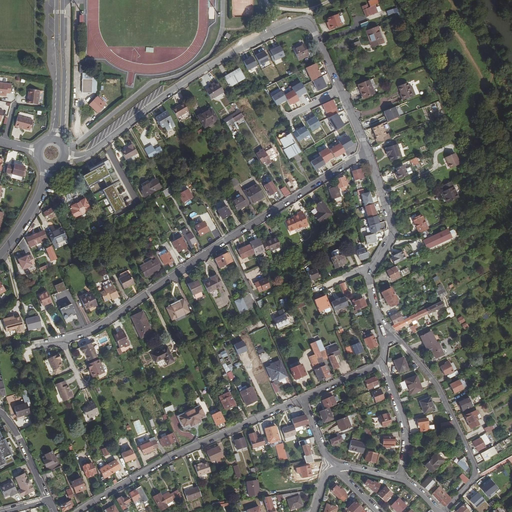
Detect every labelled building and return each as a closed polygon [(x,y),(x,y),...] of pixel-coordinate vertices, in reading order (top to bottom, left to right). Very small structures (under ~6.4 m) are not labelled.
[(362,7),(364,11),(367,10),(369,9),(371,16),(373,15),(370,7),(375,5),(380,3),(378,0),(373,0),(368,2),(370,8),(368,8),(367,5),(362,7)] [(338,14),(327,18),(328,22),(329,24),(327,24),(329,30),(342,25),(338,14)] [(383,43),(378,27),(366,31),(371,44),(373,43),(374,47),(383,43)] [(276,48),(271,50),(276,60),(284,56),(280,47),(276,49),(276,48)] [(307,52),(305,47),(294,52),(298,61),(309,56),(310,57),(313,56),(310,50),(307,52)] [(254,55),(260,65),(269,61),(264,51),(258,54),(258,53),(254,55)] [(246,59),(243,60),(248,70),(257,66),(252,57),(247,59),(246,59)] [(314,81),(322,77),(315,64),(305,69),(311,82),(312,81),(314,81)] [(243,78),(238,69),(228,74),(229,76),(225,78),(228,84),(227,84),(228,86),(229,85),(230,86),(232,85),(231,84),(243,78)] [(82,74),(82,93),(97,93),(98,74),(82,74)] [(314,81),(312,81),(317,92),(326,87),(322,77),(314,81)] [(375,95),(370,81),(358,86),(359,91),(361,90),(364,99),(375,95)] [(214,84),(210,86),(212,89),(210,90),(213,96),(223,91),(221,88),(217,82),(214,84)] [(11,84),(0,83),(0,95),(6,96),(6,93),(10,94),(11,84)] [(300,83),(291,88),(292,91),(297,98),(306,92),(302,86),(300,83)] [(409,86),(408,83),(398,86),(400,92),(400,93),(403,100),(415,95),(413,90),(411,90),(409,86)] [(39,90),(29,89),(27,103),(38,105),(39,90)] [(297,98),(292,91),(283,96),(286,100),(289,106),(292,104),(293,105),(299,101),(298,100),(297,98)] [(281,92),(271,97),(276,106),(286,100),(281,92)] [(89,105),(98,113),(106,105),(97,96),(89,105)] [(322,105),(328,118),(336,114),(338,114),(332,101),(322,105)] [(182,127),(191,122),(187,114),(189,112),(184,104),(173,111),(182,127)] [(209,107),(208,104),(195,111),(197,114),(209,107)] [(217,119),(209,107),(197,114),(204,126),(217,119)] [(383,112),(387,122),(388,121),(398,117),(394,107),(383,112)] [(173,123),(167,112),(156,119),(162,129),(173,123)] [(243,117),(241,114),(240,114),(233,118),(235,122),(243,117)] [(328,118),(327,119),(334,132),(342,127),(336,114),(328,118)] [(18,116),(15,126),(30,131),(33,120),(18,116)] [(305,123),(310,132),(319,127),(313,117),(310,119),(310,120),(305,123)] [(381,125),(372,129),(376,139),(375,140),(377,144),(390,138),(388,134),(385,135),(381,125)] [(296,133),(293,135),(297,142),(309,135),(304,127),(295,132),(296,133)] [(291,133),(278,139),(288,159),(301,153),(291,133)] [(347,149),(352,146),(347,137),(338,142),(339,144),(344,153),(348,151),(347,149)] [(149,159),(163,152),(157,142),(144,149),(149,159)] [(121,152),(125,160),(137,154),(132,144),(127,147),(128,148),(121,152)] [(339,144),(329,150),(334,159),(344,153),(339,144)] [(397,144),(385,149),(387,154),(388,153),(389,156),(391,161),(402,157),(397,144)] [(272,148),(265,152),(268,157),(275,153),(272,148)] [(259,152),(256,154),(259,160),(262,158),(264,161),(265,163),(270,161),(268,157),(265,152),(264,152),(262,149),(259,151),(259,152)] [(320,157),(324,164),(327,162),(332,159),(326,149),(318,154),(320,157)] [(455,154),(445,158),(447,162),(448,162),(451,168),(460,164),(455,154)] [(320,157),(309,163),(314,171),(324,165),(324,164),(320,157)] [(91,171),(82,176),(87,186),(103,177),(108,186),(101,190),(113,213),(124,207),(122,202),(124,201),(120,195),(118,196),(114,187),(116,186),(102,162),(90,169),(91,171)] [(8,164),(6,173),(22,177),(25,167),(15,164),(14,166),(8,164)] [(403,166),(396,169),(398,174),(395,175),(398,180),(408,176),(405,170),(403,166)] [(364,178),(361,170),(352,172),(354,181),(364,178)] [(239,183),(236,177),(230,180),(234,186),(239,183)] [(276,191),(268,177),(265,178),(268,183),(263,186),(269,196),(276,191)] [(142,186),(141,186),(142,189),(140,190),(143,196),(148,194),(149,195),(150,194),(149,193),(161,187),(156,178),(149,182),(142,186)] [(294,178),(289,180),(294,187),(298,185),(294,178)] [(343,178),(335,181),(338,189),(340,188),(340,190),(341,191),(344,190),(343,187),(346,186),(343,178)] [(457,199),(450,183),(443,186),(445,191),(442,193),(447,204),(457,199)] [(257,184),(244,192),(250,202),(258,197),(259,198),(264,195),(257,184)] [(285,197),(291,194),(285,186),(280,189),(285,197)] [(163,198),(172,193),(168,188),(168,187),(159,192),(163,198)] [(340,197),(336,187),(332,188),(331,187),(328,188),(333,202),(339,200),(340,197)] [(192,198),(187,189),(178,194),(183,203),(192,198)] [(364,207),(372,205),(368,193),(360,195),(364,207)] [(247,207),(242,197),(232,203),(238,212),(247,207)] [(91,212),(84,200),(73,206),(71,207),(72,210),(71,211),(75,218),(80,215),(81,217),(91,212)] [(330,215),(320,201),(313,207),(318,213),(313,217),(318,224),(330,215)] [(367,219),(375,216),(372,204),(372,205),(364,207),(367,219)] [(232,216),(227,208),(219,213),(224,221),(232,216)] [(55,215),(52,209),(43,213),(45,217),(48,215),(50,219),(55,215)] [(297,215),(294,216),(299,228),(302,227),(306,225),(302,214),(298,216),(297,215)] [(422,218),(420,215),(411,219),(418,233),(427,229),(425,225),(422,218)] [(299,228),(294,216),(292,217),(292,219),(284,222),(288,232),(296,229),(297,229),(299,228)] [(369,226),(379,223),(377,216),(375,216),(367,219),(369,226)] [(466,220),(447,229),(449,233),(468,224),(466,220)] [(209,231),(203,222),(194,227),(200,236),(209,231)] [(380,227),(379,223),(369,226),(371,234),(379,231),(378,228),(380,227)] [(66,238),(61,227),(52,231),(49,233),(54,244),(66,238)] [(186,229),(181,231),(191,248),(194,246),(193,244),(196,242),(191,233),(189,234),(186,229)] [(449,233),(447,229),(422,241),(426,250),(451,238),(449,233)] [(46,240),(43,232),(26,239),(30,248),(46,240)] [(187,247),(180,234),(175,237),(177,240),(172,243),(177,253),(187,247)] [(376,242),(374,235),(365,237),(367,244),(376,242)] [(31,253),(23,238),(18,244),(26,255),(31,253)] [(269,251),(280,247),(276,238),(271,240),(266,242),(263,244),(266,253),(269,251)] [(259,239),(255,241),(260,253),(263,251),(259,239)] [(255,241),(249,243),(250,245),(254,254),(254,255),(260,253),(255,241)] [(254,254),(250,245),(238,251),(241,260),(254,254)] [(56,259),(51,246),(46,249),(47,252),(46,253),(47,255),(49,254),(52,261),(56,259)] [(367,258),(365,249),(356,251),(359,260),(367,258)] [(330,258),(334,268),(341,265),(340,264),(345,262),(342,256),(341,256),(338,250),(337,250),(331,252),(331,253),(332,258),(330,258)] [(160,256),(160,257),(164,265),(172,260),(168,252),(167,253),(160,256)] [(405,259),(401,252),(393,256),(394,258),(391,260),(394,265),(405,259)] [(156,253),(146,258),(154,272),(163,267),(156,253)] [(232,262),(228,254),(215,260),(219,268),(232,262)] [(31,266),(27,257),(26,257),(23,258),(19,260),(22,269),(31,266)] [(154,272),(146,258),(142,261),(144,265),(140,268),(145,277),(151,273),(154,272)] [(400,272),(397,267),(387,273),(391,282),(395,280),(395,281),(402,278),(409,274),(406,270),(400,272)] [(318,278),(314,269),(306,273),(310,281),(318,278)] [(129,275),(119,280),(124,290),(131,286),(130,285),(133,283),(129,275)] [(221,286),(216,275),(210,278),(211,280),(203,284),(207,293),(221,286)] [(270,288),(265,279),(259,282),(258,281),(254,283),(256,289),(258,288),(259,290),(257,290),(258,293),(270,288)] [(63,282),(55,285),(58,293),(66,289),(63,282)] [(198,282),(188,287),(193,297),(203,292),(198,282)] [(348,294),(343,283),(339,285),(344,296),(348,294)] [(112,284),(103,288),(104,292),(100,294),(104,303),(108,301),(108,300),(110,298),(111,300),(112,302),(119,298),(112,284)] [(437,291),(436,292),(439,298),(442,297),(447,294),(444,287),(442,288),(437,291)] [(397,300),(390,288),(381,293),(387,306),(389,305),(396,301),(397,300)] [(97,305),(91,291),(80,296),(86,310),(93,307),(97,305)] [(52,302),(48,292),(39,296),(44,306),(52,302)] [(325,297),(314,301),(319,312),(324,310),(329,307),(325,297)] [(348,306),(344,298),(339,300),(336,301),(331,303),(335,312),(348,306)] [(65,302),(64,299),(60,300),(61,304),(57,306),(58,307),(70,301),(69,300),(65,302)] [(241,299),(233,303),(239,315),(247,311),(241,299)] [(366,307),(362,299),(358,301),(357,299),(352,302),(356,311),(366,307)] [(75,312),(70,301),(58,307),(63,316),(63,317),(64,317),(65,317),(66,317),(67,315),(69,313),(69,312),(70,312),(72,313),(72,314),(75,312)] [(187,311),(182,301),(178,303),(178,304),(171,307),(170,306),(168,307),(174,318),(187,311)] [(442,304),(441,301),(425,310),(427,314),(443,306),(442,304)] [(174,318),(168,307),(166,309),(171,319),(174,318)] [(288,324),(282,310),(276,312),(279,318),(274,320),(278,329),(288,324)] [(427,314),(425,310),(409,318),(412,322),(424,316),(424,317),(428,315),(427,314)] [(151,332),(142,312),(130,317),(140,338),(151,332)] [(402,321),(398,313),(389,317),(391,320),(392,322),(390,323),(388,324),(391,327),(402,321)] [(38,316),(25,319),(28,330),(30,330),(29,329),(40,326),(38,316)] [(9,318),(2,320),(5,332),(15,330),(17,329),(18,333),(24,332),(20,317),(14,319),(10,320),(9,318)] [(412,322),(409,318),(402,321),(391,327),(395,331),(412,322)] [(117,334),(113,335),(119,348),(123,346),(124,347),(129,344),(122,330),(118,331),(119,333),(117,334)] [(436,343),(430,331),(420,336),(426,349),(430,347),(436,343)] [(377,346),(373,336),(364,340),(366,344),(367,343),(369,349),(377,346)] [(321,343),(320,340),(315,342),(315,343),(310,345),(314,355),(325,379),(330,376),(323,360),(328,359),(327,357),(325,352),(321,343)] [(248,351),(243,342),(235,346),(239,355),(248,351)] [(97,357),(91,343),(80,348),(83,354),(85,353),(89,361),(97,357)] [(363,352),(359,343),(355,344),(351,347),(354,355),(363,352)] [(444,355),(437,343),(436,343),(430,347),(426,349),(428,353),(432,351),(436,359),(444,355)] [(337,346),(325,351),(327,357),(331,356),(333,355),(339,352),(337,346)] [(172,361),(166,348),(151,355),(154,362),(163,358),(166,364),(172,361)] [(58,354),(48,358),(53,370),(62,366),(59,359),(60,359),(58,354)] [(325,379),(314,355),(309,357),(319,381),(325,379)] [(338,367),(333,355),(331,356),(327,357),(328,359),(333,370),(338,367)] [(407,369),(402,358),(393,361),(398,373),(407,369)] [(99,359),(89,364),(92,372),(91,372),(93,378),(103,373),(100,367),(102,366),(99,359)] [(454,372),(448,361),(446,362),(445,362),(445,363),(444,364),(445,365),(440,367),(444,376),(448,374),(449,375),(454,372)] [(286,375),(280,362),(278,363),(281,369),(280,369),(284,376),(286,375)] [(222,365),(226,373),(234,369),(231,363),(227,366),(225,363),(222,365)] [(284,376),(280,369),(281,369),(278,363),(267,368),(274,384),(279,382),(277,379),(284,376)] [(305,375),(301,365),(300,365),(297,366),(291,369),(295,379),(305,375)] [(422,390),(416,376),(404,381),(410,395),(422,390)] [(378,387),(375,378),(365,382),(368,391),(373,389),(378,387)] [(65,381),(56,384),(58,390),(59,389),(63,401),(73,398),(71,391),(70,392),(68,386),(67,386),(65,381)] [(460,383),(459,381),(449,385),(454,394),(466,387),(463,381),(462,381),(460,383)] [(264,402),(275,398),(270,387),(260,392),(264,402)] [(248,389),(247,390),(253,403),(258,400),(252,388),(248,389)] [(253,403),(247,390),(241,393),(247,405),(253,403)] [(383,400),(380,390),(372,393),(373,397),(374,400),(376,403),(383,400)] [(25,404),(14,408),(17,418),(29,414),(26,404),(30,403),(26,391),(21,392),(25,404)] [(235,405),(229,393),(219,397),(225,410),(235,405)] [(336,405),(332,397),(323,401),(322,401),(325,409),(328,409),(336,405)] [(471,407),(467,397),(458,402),(462,411),(471,407)] [(433,410),(429,399),(419,402),(423,413),(433,410)] [(93,401),(89,403),(90,406),(83,409),(83,410),(84,415),(86,415),(87,415),(89,419),(99,415),(93,401)] [(166,414),(174,411),(172,405),(164,408),(166,414)] [(204,416),(200,406),(179,416),(184,426),(190,423),(191,426),(201,421),(199,419),(204,416)] [(329,413),(328,409),(325,409),(319,412),(323,423),(332,420),(330,415),(329,413)] [(477,415),(474,410),(465,415),(471,428),(479,424),(477,419),(475,416),(477,415)] [(225,422),(220,411),(211,416),(216,426),(225,422)] [(305,415),(292,419),(294,425),(295,428),(309,424),(305,415)] [(387,415),(379,416),(382,427),(388,426),(387,424),(390,423),(390,422),(391,422),(390,419),(389,420),(388,418),(387,415)] [(373,418),(376,428),(381,427),(379,417),(373,418)] [(427,422),(426,417),(417,419),(417,421),(418,426),(419,426),(420,432),(428,431),(428,427),(427,424),(427,422)] [(350,428),(346,418),(337,422),(341,432),(350,428)] [(491,424),(483,428),(486,433),(493,428),(491,424)] [(295,428),(294,425),(282,429),(286,438),(297,434),(295,428)] [(364,425),(362,427),(367,435),(370,438),(373,437),(364,425)] [(275,427),(265,429),(268,442),(270,444),(279,441),(275,427)] [(0,468),(15,461),(12,454),(13,454),(5,437),(4,437),(0,429),(0,468)] [(265,446),(263,437),(258,438),(256,439),(256,436),(255,433),(249,434),(253,450),(265,446)] [(176,442),(172,434),(162,438),(162,439),(160,440),(162,447),(165,446),(165,447),(176,442)] [(346,438),(345,434),(331,440),(333,445),(343,441),(343,439),(344,439),(346,438)] [(482,449),(485,447),(481,440),(483,438),(484,437),(483,436),(473,443),(477,451),(479,450),(482,449)] [(247,447),(244,438),(234,441),(237,450),(247,447)] [(394,438),(383,438),(382,446),(384,447),(384,448),(390,448),(390,447),(394,447),(394,438)] [(304,440),(299,442),(301,447),(303,446),(306,456),(308,463),(314,462),(311,454),(308,444),(305,445),(304,440)] [(158,447),(155,441),(148,443),(148,442),(144,444),(144,445),(140,447),(144,454),(147,453),(150,452),(153,450),(154,449),(158,447)] [(365,444),(351,441),(349,450),(363,454),(365,444)] [(449,457),(438,447),(433,453),(434,454),(430,459),(424,465),(432,473),(439,465),(438,465),(443,460),(445,461),(449,457)] [(496,453),(492,447),(480,454),(482,457),(486,454),(488,457),(496,453)] [(224,456),(221,448),(208,453),(212,461),(216,459),(218,464),(223,462),(222,459),(224,458),(223,456),(224,456)] [(132,449),(122,454),(125,462),(135,457),(132,449)] [(287,459),(286,453),(285,450),(279,451),(281,461),(287,459)] [(375,463),(376,455),(368,452),(367,456),(366,456),(365,461),(375,463)] [(60,463),(59,460),(57,461),(58,463),(56,464),(55,460),(52,455),(42,459),(48,473),(51,472),(61,466),(60,463)] [(467,460),(464,457),(457,464),(466,472),(468,470),(467,469),(467,468),(464,465),(463,463),(464,463),(467,460)] [(103,460),(97,463),(100,468),(106,465),(103,460)] [(116,460),(107,465),(113,473),(121,468),(119,466),(120,465),(119,463),(118,464),(116,460)] [(96,473),(92,463),(83,467),(87,476),(96,473)] [(211,472),(208,463),(202,465),(195,467),(198,476),(211,472)] [(113,473),(107,465),(100,469),(102,473),(105,478),(113,473)] [(311,477),(309,466),(296,469),(297,475),(301,474),(302,479),(302,478),(303,482),(309,481),(308,477),(311,477)] [(53,477),(51,472),(48,473),(42,476),(45,482),(53,477)] [(462,473),(458,478),(465,484),(469,480),(462,473)] [(31,485),(29,481),(28,481),(25,474),(16,478),(21,490),(19,491),(22,498),(35,492),(32,485),(31,485)] [(86,489),(81,477),(71,481),(76,493),(86,489)] [(431,481),(428,479),(421,486),(424,488),(425,488),(431,481)] [(373,484),(366,480),(364,485),(370,488),(370,490),(372,491),(371,492),(374,493),(374,492),(375,493),(379,485),(373,482),(373,484)] [(435,483),(432,480),(431,481),(425,488),(427,491),(435,483)] [(480,489),(487,497),(496,489),(490,481),(486,484),(486,483),(484,485),(484,486),(480,489)] [(258,495),(256,482),(246,483),(249,497),(258,495)] [(19,494),(13,483),(1,488),(5,498),(13,494),(14,496),(19,494)] [(338,499),(344,493),(345,493),(341,489),(340,490),(337,488),(335,486),(331,491),(338,499)] [(141,487),(129,494),(133,502),(140,499),(143,503),(148,500),(141,487)] [(447,495),(439,487),(432,494),(436,499),(440,503),(447,495)] [(201,498),(198,488),(185,492),(188,502),(201,498)] [(393,494),(385,488),(378,495),(385,502),(393,494)] [(182,497),(181,494),(180,495),(177,491),(169,496),(167,497),(166,495),(162,497),(160,494),(153,497),(160,511),(168,507),(166,505),(171,503),(173,502),(172,500),(176,497),(177,499),(182,497)] [(484,500),(476,491),(471,496),(472,498),(469,500),(475,508),(484,500)] [(302,506),(297,493),(281,495),(282,498),(283,501),(286,500),(290,511),(302,506)] [(348,496),(345,494),(339,500),(342,503),(348,496)] [(451,499),(447,495),(445,497),(440,503),(443,507),(445,506),(451,499)] [(266,510),(266,511),(275,511),(275,510),(274,511),(269,497),(262,498),(265,506),(266,510)] [(131,505),(128,498),(124,500),(123,498),(121,499),(121,498),(117,499),(123,510),(131,505)] [(400,511),(406,507),(398,500),(391,507),(395,511),(400,511)] [(74,506),(71,501),(69,502),(69,501),(64,504),(63,501),(61,503),(62,505),(61,504),(60,504),(59,504),(59,505),(59,506),(59,507),(60,507),(61,507),(63,511),(72,507),(74,506)] [(359,511),(361,510),(354,503),(351,505),(347,510),(349,511),(359,511)] [(467,511),(458,503),(452,509),(454,511),(467,511)]
